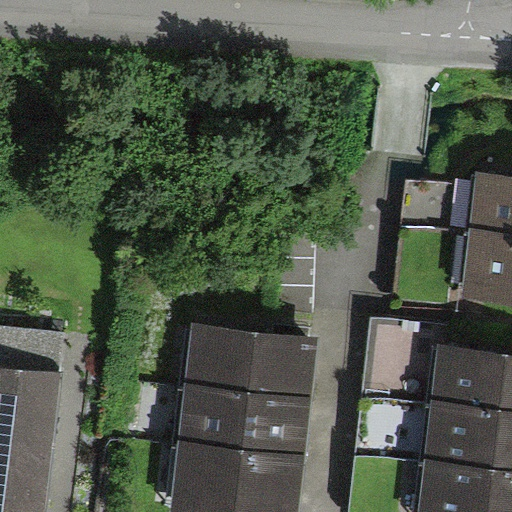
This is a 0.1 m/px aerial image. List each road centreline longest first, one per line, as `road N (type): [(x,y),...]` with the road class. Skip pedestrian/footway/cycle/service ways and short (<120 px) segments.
road 1 (residential): [(397,36),(387,151),(357,211),(318,511)]
road 2 (residential): [(0,13),(397,36)]
